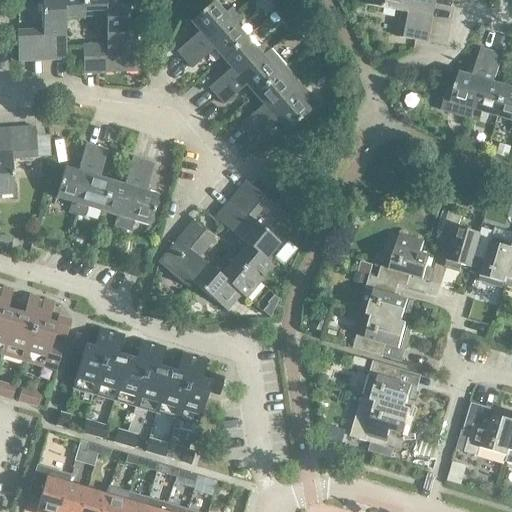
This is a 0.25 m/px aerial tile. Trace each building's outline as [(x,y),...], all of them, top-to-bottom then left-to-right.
[(40,0),(42,30),(16,31),(17,39),(29,39),(41,38),(53,38),(65,37),(64,18),(63,18),(62,0),(40,0)] [(64,18),(84,17),(83,0),(62,0),(63,18),(64,18)] [(83,0),(84,17),(105,16),(104,0),(83,0)] [(104,0),(105,16),(105,33),(128,32),(127,4),(133,4),(132,0),(104,0)] [(368,0),(367,5),(402,12),(397,37),(403,38),(405,27),(408,15),(410,3),(410,0),(368,0)] [(199,32),(177,51),(184,60),(237,14),(232,7),(224,14),(213,2),(190,22),(199,32)] [(434,8),(410,3),(408,15),(432,19),(434,8)] [(243,20),(237,14),(184,60),(192,68),(214,49),(222,59),(245,38),(235,26),(243,20)] [(432,19),(408,15),(405,27),(429,32),(432,19)] [(295,30),(303,38),(311,31),(303,22),(301,25),(295,30)] [(405,27),(403,38),(427,43),(429,32),(405,27)] [(106,57),(100,58),(93,58),(93,73),(137,71),(135,32),(128,32),(105,33),(106,45),(106,57)] [(65,37),(53,38),(54,60),(66,60),(65,37)] [(41,38),(29,39),(30,61),(42,61),(41,38)] [(53,38),(41,38),(42,61),(54,60),(53,38)] [(245,38),(222,59),(231,68),(209,87),(216,96),(269,50),(263,44),(256,50),(245,38)] [(29,39),(17,39),(17,62),(30,61),(29,39)] [(455,88),(448,86),(440,110),(471,119),(491,52),(480,49),(472,77),(459,73),(455,88)] [(269,50),(216,96),(224,105),(246,86),(254,95),(285,68),(274,56),(269,50)] [(93,52),(82,53),(83,74),(93,73),(93,58),(93,52)] [(491,52),(471,119),(479,122),(482,112),(497,117),(506,87),(494,83),(502,55),(491,52)] [(285,68),(254,95),(262,105),(241,124),(248,132),(301,86),(295,80),(285,68)] [(301,86),(248,132),(256,141),(277,122),(286,132),(302,118),(306,123),(322,110),(306,93),(301,86)] [(511,123),(510,131),(511,131),(511,88),(506,87),(497,117),(511,120),(511,123)] [(326,105),(330,114),(340,109),(335,101),(326,105)] [(34,128),(22,129),(23,145),(35,145),(35,136),(34,128)] [(10,129),(0,130),(0,146),(11,146),(10,129)] [(22,129),(10,129),(11,146),(23,145),(22,129)] [(77,172),(64,168),(55,198),(71,202),(68,212),(76,214),(96,147),(85,144),(77,172)] [(0,146),(0,195),(13,195),(11,160),(36,158),(35,145),(23,145),(11,146),(0,146)] [(107,151),(96,147),(76,214),(84,217),(87,207),(102,212),(111,182),(99,178),(107,151)] [(114,226),(122,228),(143,161),(132,158),(123,186),(111,182),(102,212),(117,216),(114,226)] [(122,228),(130,231),(133,221),(149,226),(158,196),(145,192),(154,165),(143,161),(122,228)] [(288,175),(276,165),(268,176),(279,185),(288,175)] [(261,194),(245,181),(237,190),(253,203),(261,194)] [(237,190),(229,200),(245,213),(253,203),(237,190)] [(245,213),(237,222),(230,231),(246,245),(264,260),(265,260),(279,243),(252,220),(268,201),(261,194),(253,203),(245,213)] [(229,200),(221,209),(237,222),(245,213),(229,200)] [(221,209),(214,218),(230,231),(237,222),(221,209)] [(461,217),(448,213),(440,242),(452,245),(446,266),(460,270),(461,265),(471,268),(474,257),(481,234),(480,234),(458,227),(461,217)] [(207,234),(192,221),(184,231),(197,242),(199,244),(207,234)] [(481,234),(474,257),(485,260),(479,281),(493,285),(495,280),(506,284),(511,262),(511,249),(491,243),(494,233),(481,229),(480,234),(481,234)] [(184,231),(157,263),(187,288),(192,282),(207,265),(198,258),(190,251),(193,247),(197,242),(184,231)] [(207,234),(199,244),(205,249),(213,239),(207,234)] [(0,235),(0,248),(10,250),(12,237),(0,235)] [(381,267),(378,278),(377,279),(398,285),(406,288),(410,276),(428,282),(432,269),(427,268),(430,256),(420,253),(424,242),(400,235),(396,246),(389,269),(381,267)] [(197,242),(193,247),(201,253),(205,249),(199,244),(197,242)] [(264,260),(246,245),(232,261),(259,282),(273,266),(265,260),(264,260)] [(193,247),(190,251),(198,258),(201,253),(193,247)] [(232,261),(220,276),(238,291),(237,292),(245,299),(259,282),(232,261)] [(368,276),(369,276),(373,265),(361,262),(357,273),(368,276)] [(207,265),(192,282),(224,309),(237,292),(238,291),(220,276),(207,265)] [(368,276),(357,273),(355,273),(353,282),(365,285),(368,276)] [(378,278),(369,276),(365,289),(374,291),(367,316),(372,317),(373,314),(401,322),(404,313),(409,314),(413,302),(394,296),(398,285),(377,279),(378,278)] [(0,354),(2,355),(14,313),(6,310),(12,290),(2,287),(0,292),(0,354)] [(11,328),(2,355),(22,361),(36,315),(34,314),(38,298),(28,295),(22,315),(14,313),(11,328)] [(36,315),(22,361),(44,367),(55,371),(62,347),(49,343),(53,330),(55,325),(47,323),(53,302),(43,299),(38,315),(36,315)] [(357,335),(353,348),(382,357),(385,345),(404,350),(411,327),(406,326),(406,324),(401,322),(373,314),(372,317),(365,338),(357,335)] [(55,325),(53,330),(66,334),(70,320),(60,317),(57,316),(55,325)] [(309,318),(305,331),(317,335),(321,322),(309,318)] [(84,357),(81,356),(72,388),(93,394),(107,348),(104,347),(109,331),(99,328),(93,349),(87,347),(87,348),(84,357)] [(53,330),(49,343),(62,347),(66,334),(53,330)] [(107,348),(93,394),(114,401),(126,358),(118,356),(124,336),(114,333),(109,348),(107,348)] [(87,347),(89,339),(76,335),(73,344),(84,347),(87,348),(87,347)] [(134,361),(126,358),(114,401),(134,407),(148,360),(146,359),(150,343),(140,340),(134,361)] [(71,353),(81,356),(84,357),(87,348),(84,347),(73,344),(71,353)] [(148,360),(134,407),(155,413),(168,371),(159,368),(165,348),(155,345),(150,360),(148,360)] [(176,373),(168,371),(155,413),(176,419),(189,372),(187,371),(192,356),(182,353),(176,373)] [(189,372),(176,419),(197,425),(207,392),(209,383),(201,380),(207,360),(197,357),(192,373),(189,372)] [(366,360),(354,357),(352,364),(364,368),(366,360)] [(402,370),(373,362),(363,397),(371,399),(370,401),(375,403),(410,413),(410,410),(405,408),(408,398),(413,400),(417,388),(398,382),(402,370)] [(209,383),(222,387),(224,378),(212,375),(209,383)] [(209,383),(207,392),(219,396),(222,387),(209,383)] [(14,387),(5,384),(1,396),(11,399),(14,387)] [(30,392),(20,389),(17,401),(27,404),(30,392)] [(40,394),(30,392),(27,404),(37,407),(40,394)] [(410,413),(375,403),(368,428),(359,426),(356,439),(385,447),(389,431),(408,436),(412,424),(407,422),(410,413)] [(489,428),(473,424),(464,452),(477,456),(479,448),(507,456),(508,456),(510,451),(506,450),(511,431),(511,415),(494,410),(489,428)] [(69,416),(59,413),(56,425),(66,428),(69,416)] [(95,423),(85,420),(81,433),(91,436),(95,423)] [(105,426),(95,423),(91,436),(101,439),(105,426)] [(116,430),(113,442),(123,445),(126,433),(116,430)] [(136,436),(126,433),(123,445),(133,448),(136,436)] [(157,442),(147,439),(144,451),(154,454),(157,442)] [(167,445),(157,442),(154,454),(164,457),(167,445)] [(99,446),(88,443),(85,451),(97,454),(99,446)] [(99,446),(97,454),(109,457),(111,450),(99,446)] [(194,453),(183,450),(180,462),(190,465),(194,453)] [(138,458),(127,454),(124,462),(136,466),(138,458)] [(136,466),(148,469),(150,461),(138,458),(136,466)] [(447,481),(461,485),(466,466),(453,462),(447,481)] [(36,466),(27,495),(28,495),(29,489),(41,492),(38,500),(34,511),(58,511),(69,476),(36,466)] [(175,477),(178,470),(166,466),(164,474),(175,477)] [(178,470),(175,477),(187,481),(189,473),(178,470)] [(193,491),(207,495),(212,480),(197,475),(193,489),(193,491)] [(69,476),(58,511),(79,511),(87,488),(68,483),(70,476),(69,476)] [(87,488),(79,511),(100,511),(108,487),(107,487),(105,494),(87,488)] [(108,487),(100,511),(122,511),(128,493),(108,487)] [(129,493),(128,493),(122,511),(143,511),(145,506),(148,499),(129,493)]
